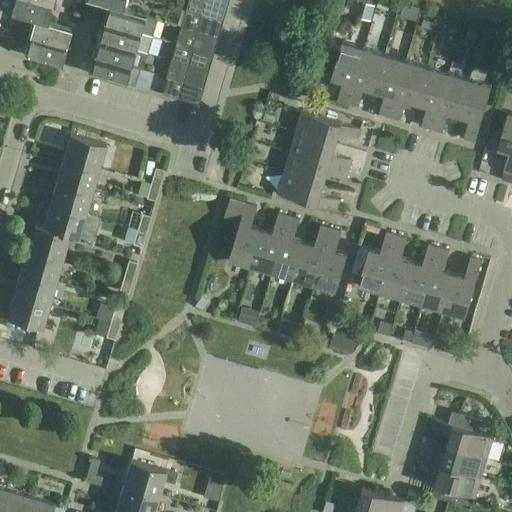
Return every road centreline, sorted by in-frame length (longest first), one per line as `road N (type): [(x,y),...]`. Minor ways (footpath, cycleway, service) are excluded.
road 1 (residential): [(393,485),(427,365),(498,386)]
road 2 (residential): [(196,140),(28,92)]
road 3 (residential): [(236,0),(196,140)]
road 4 (residential): [(498,386),(486,350),(511,262)]
road 5 (residential): [(511,222),(390,189)]
